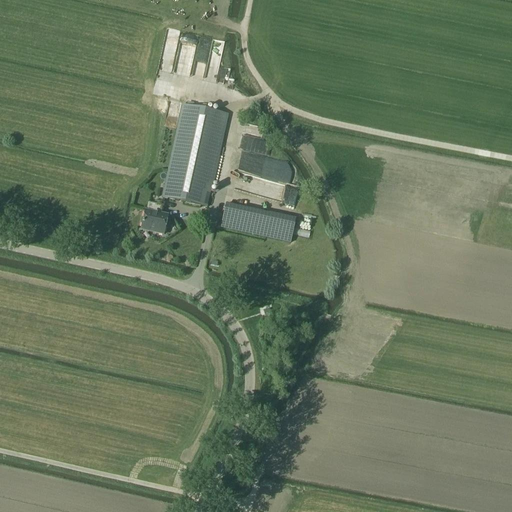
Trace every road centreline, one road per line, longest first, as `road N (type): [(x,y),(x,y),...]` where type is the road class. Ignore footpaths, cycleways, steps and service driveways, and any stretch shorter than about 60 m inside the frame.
road 1 (unclassified): [(199,511),(246,408),(247,356),(237,329),(169,283),(0,244)]
road 2 (track): [(248,0),(246,61),(264,96),(300,117),(511,159)]
